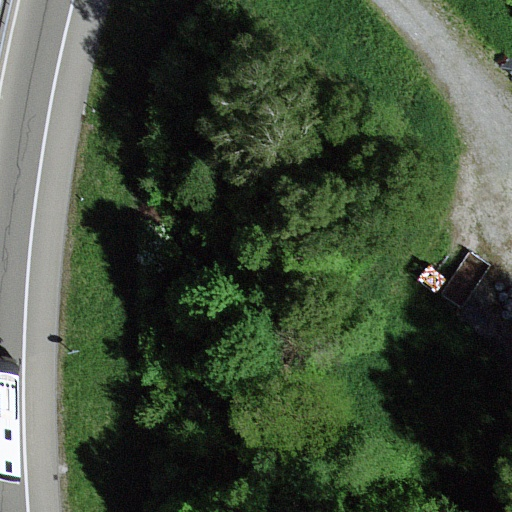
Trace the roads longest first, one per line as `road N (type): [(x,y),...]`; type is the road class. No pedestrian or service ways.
road 1 (motorway): [(0,332),(18,108),(47,0)]
road 2 (motorway): [(5,511),(0,372)]
